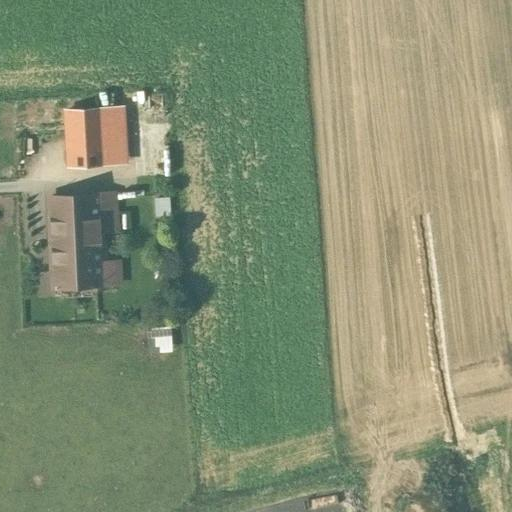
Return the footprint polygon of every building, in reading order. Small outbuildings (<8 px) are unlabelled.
[(105,108),(67,110),(70,165),(108,163),(105,108)] [(116,194),(51,198),(53,246),(102,244),(102,231),(118,230),(116,194)] [(102,244),(53,246),(55,285),(104,282),(102,244)] [(109,258),(111,282),(123,282),(121,258),(109,258)] [(154,352),(179,349),(177,326),(151,329),(154,352)]
